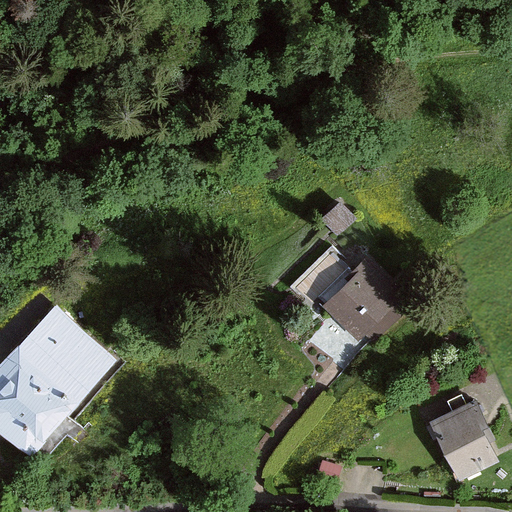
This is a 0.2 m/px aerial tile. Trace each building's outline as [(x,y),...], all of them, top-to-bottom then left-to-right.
[(342,203),(324,219),(337,234),(355,218),(342,203)] [(407,294),(373,260),(327,307),(360,338),(367,331),(376,340),(408,307),(401,300),(407,294)] [(116,363),(57,309),(0,370),(0,427),(30,455),(116,363)] [(474,404),(433,424),(460,479),(496,461),(480,430),(486,427),(474,404)] [(343,465),(323,460),(319,478),(339,482),(343,465)]
